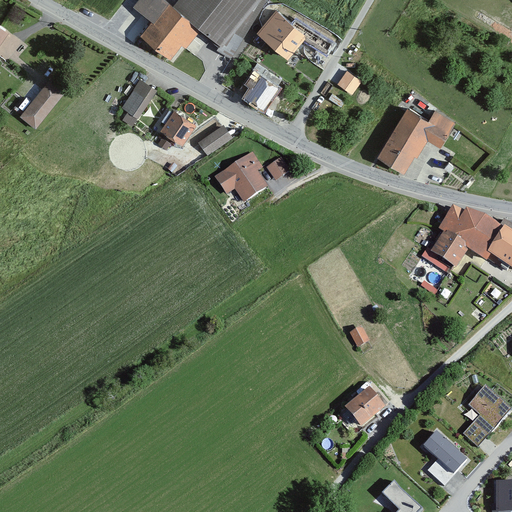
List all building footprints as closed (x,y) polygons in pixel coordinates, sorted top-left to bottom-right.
[(144,34),(172,57),(197,25),(220,42),(259,0),(180,0),(174,7),(165,0),(140,0),(135,6),(154,21),(144,34)] [(276,11),(258,34),(288,57),(306,33),(293,23),(276,11)] [(306,33),(327,49),(331,43),(297,18),(293,23),(306,33)] [(249,77),(242,89),(263,101),(276,83),(264,76),(249,77)] [(48,81),(22,115),(36,126),(63,92),(48,81)] [(141,81),(125,106),(138,114),(154,89),(141,81)] [(380,155),(401,168),(423,133),(441,144),(453,122),(434,110),(428,120),(409,108),(380,155)] [(164,129),(183,141),(194,123),(175,112),(164,129)] [(223,126),(201,141),(208,151),(230,136),(223,126)] [(166,133),(159,142),(169,149),(175,139),(166,133)] [(279,158),(267,169),(277,180),(289,169),(279,158)] [(248,160),(227,175),(245,200),(267,185),(248,160)] [(454,164),(449,161),(445,166),(450,170),(454,164)] [(446,234),(436,250),(456,262),(467,246),(486,256),(488,251),(511,266),(511,232),(505,228),(467,212),(454,210),(442,232),(446,234)] [(361,328),(352,333),(359,346),(368,340),(361,328)] [(511,411),(487,388),(471,405),(482,415),(464,434),(478,447),(511,411)] [(365,393),(347,412),(361,426),(380,406),(365,393)] [(469,460),(439,433),(426,448),(439,460),(430,470),(447,485),(469,460)] [(394,482),(383,493),(401,510),(399,511),(419,511),(423,509),(394,482)] [(511,482),(498,483),(498,505),(493,505),(492,511),(510,511),(511,511),(511,482)]
